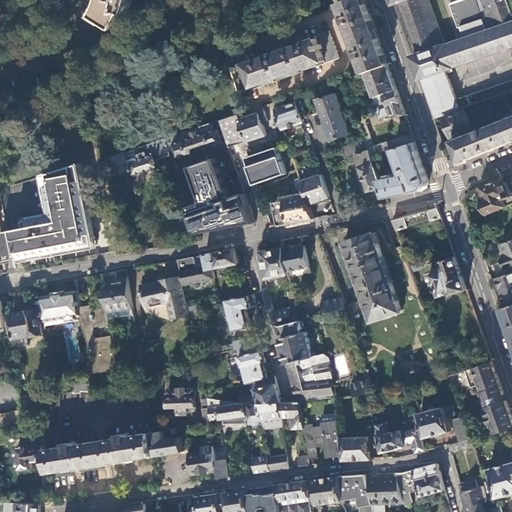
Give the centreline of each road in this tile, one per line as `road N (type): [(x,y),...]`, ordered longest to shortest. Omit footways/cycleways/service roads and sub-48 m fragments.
road 1 (residential): [(445,192),(438,201),(388,213),(0,283)]
road 2 (residential): [(56,511),(442,457),(459,511)]
road 3 (secondary): [(445,192),(376,0)]
road 4 (secondary): [(511,378),(445,192)]
